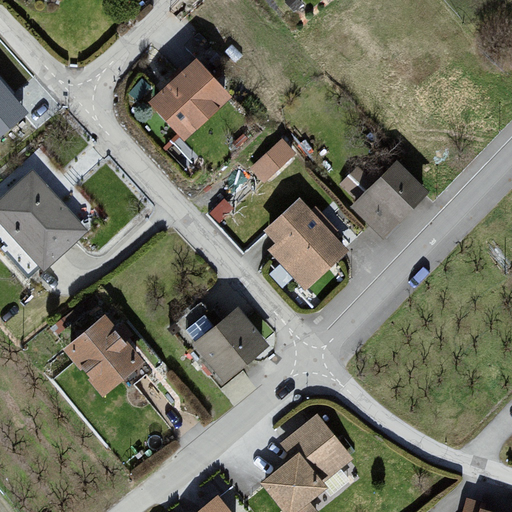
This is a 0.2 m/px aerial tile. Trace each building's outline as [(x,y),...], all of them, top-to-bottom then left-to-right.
[(204,59),(157,102),(194,142),(241,98),(204,59)] [(0,136),(28,113),(0,80),(0,136)] [(286,133),(256,154),(269,172),(299,151),(286,133)] [(404,161),(355,208),(384,239),(434,193),(404,161)] [(0,201),(0,216),(49,272),(92,233),(36,170),(0,201)] [(309,211),(268,249),(310,294),(351,257),(309,211)] [(243,309),(200,345),(232,385),(276,349),(243,309)] [(112,317),(70,352),(111,401),(153,366),(112,317)] [(320,421),(283,448),(295,465),(271,483),(290,509),(286,511),(324,511),(320,505),(337,493),(328,481),(352,463),(320,421)] [(236,511),(225,498),(206,511),(236,511)] [(464,511),(507,511),(467,502),(464,511)]
